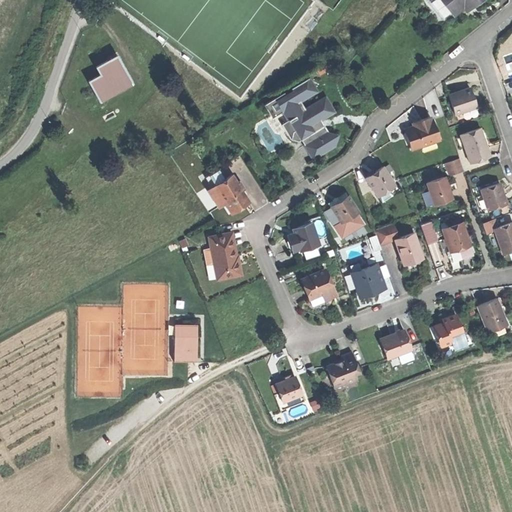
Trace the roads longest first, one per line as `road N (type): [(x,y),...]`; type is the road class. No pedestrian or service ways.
road 1 (residential): [(478,43),(384,116),(345,162),(260,221),(257,241),(303,334)]
road 2 (track): [(511,351),(290,432),(275,430),(263,415),(241,362)]
road 3 (track): [(62,511),(116,452),(210,375),(303,334)]
road 4 (residential): [(511,276),(454,286),(329,334),(303,334)]
road 5 (unclassified): [(81,0),(34,125),(0,163)]
